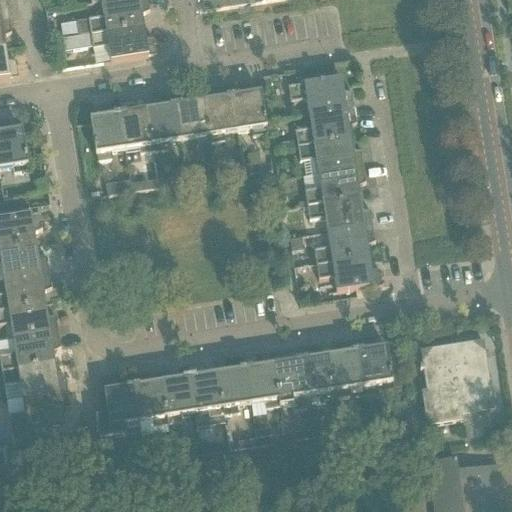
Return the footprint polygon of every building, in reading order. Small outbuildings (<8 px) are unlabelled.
[(80,40),(90,39),(143,31),(141,19),(150,15),(147,0),(144,0),(101,7),(103,22),(78,26),(80,40)] [(89,0),(91,8),(101,7),(144,0),(89,0)] [(228,11),(226,2),(226,3),(225,0),(220,0),(202,3),(204,15),(228,11)] [(244,0),(241,0),(226,2),(228,11),(245,8),(244,0)] [(0,22),(9,22),(7,6),(0,5),(0,22)] [(0,53),(5,53),(3,41),(12,37),(9,22),(0,22),(0,53)] [(143,31),(90,39),(92,52),(92,54),(108,52),(110,67),(156,60),(154,43),(145,43),(143,31)] [(80,40),(70,42),(72,55),(92,52),(90,39),(80,40)] [(5,53),(0,53),(0,84),(18,81),(16,65),(7,64),(5,53)] [(296,90),(288,91),(290,107),(306,104),(308,119),(309,118),(354,111),(352,97),(342,96),(340,82),(341,82),(340,80),(344,79),(343,71),(320,74),(320,78),(295,82),(296,90)] [(237,99),(231,100),(237,136),(252,134),(253,140),(266,138),(260,98),(238,101),(237,99)] [(225,103),(203,106),(210,147),(224,145),(223,139),(237,136),(231,100),(225,101),(225,103)] [(181,108),(175,109),(181,145),(195,143),(196,149),(210,147),(203,106),(181,110),(181,108)] [(169,112),(147,115),(154,156),(168,153),(167,147),(181,145),(175,109),(169,110),(169,112)] [(310,134),(295,136),(297,151),(298,151),(350,142),(348,130),(357,127),(354,111),(309,118),(308,119),(310,134)] [(125,117),(119,118),(125,154),(139,152),(140,158),(154,156),(147,115),(125,119),(125,117)] [(125,154),(119,118),(112,119),(112,121),(91,124),(97,165),(112,162),(111,156),(125,154)] [(0,173),(15,171),(16,177),(28,175),(22,135),(0,138),(0,173)] [(298,151),(297,151),(300,166),(315,164),(318,178),(363,171),(361,155),(352,154),(350,142),(298,151)] [(261,167),(242,170),(243,179),(262,176),(261,167)] [(243,179),(242,170),(224,173),(225,182),(243,179)] [(318,178),(302,180),(306,210),(308,210),(359,202),(357,190),(366,186),(363,171),(318,178)] [(205,176),(186,179),(187,188),(206,185),(205,176)] [(187,188),(186,179),(168,182),(169,191),(187,188)] [(130,184),(129,185),(131,197),(151,194),(149,185),(131,188),(130,184)] [(131,197),(129,185),(107,188),(108,200),(131,197)] [(3,204),(4,207),(5,216),(29,212),(27,200),(3,204)] [(308,210),(306,210),(309,225),(325,222),(327,237),(373,230),(370,215),(361,213),(359,202),(308,210)] [(0,254),(35,248),(33,237),(42,233),(39,217),(0,223),(0,254)] [(329,252),(313,254),(316,269),(368,261),(366,249),(375,245),(373,230),(327,237),(329,252)] [(0,269),(1,269),(3,284),(49,277),(46,261),(37,261),(35,248),(0,254),(0,269)] [(368,261),(316,269),(318,284),(334,282),(336,297),(382,290),(379,274),(370,273),(368,261)] [(0,299),(0,314),(45,308),(43,296),(52,292),(49,277),(3,284),(6,299),(0,299)] [(0,330),(10,329),(13,343),(58,336),(56,321),(47,320),(45,308),(0,314),(0,330)] [(0,364),(1,368),(2,375),(54,367),(52,355),(61,351),(58,336),(13,343),(15,358),(0,360),(0,364)] [(0,345),(0,360),(15,358),(13,343),(0,345)] [(420,395),(426,429),(461,424),(460,419),(493,414),(482,345),(420,355),(422,371),(419,371),(419,375),(423,374),(426,394),(420,395)] [(363,354),(357,355),(363,392),(377,390),(378,396),(392,394),(392,392),(390,380),(386,352),(363,356),(363,354)] [(351,358),(329,361),(335,402),(350,400),(349,394),(363,392),(357,355),(350,356),(351,358)] [(307,363),(301,364),(307,401),(321,399),(322,405),(335,402),(329,361),(307,365),(307,363)] [(295,366),(273,370),(279,411),(294,409),(295,416),(309,414),(307,401),(301,364),(294,365),(295,366)] [(20,388),(22,402),(68,395),(65,380),(56,379),(54,367),(2,375),(3,383),(4,391),(20,388)] [(251,371),(245,372),(250,410),(265,407),(266,413),(279,411),(273,370),(251,373),(251,371)] [(239,375),(217,379),(223,420),(237,418),(237,412),(250,410),(245,372),(238,373),(239,375)] [(194,380),(189,381),(194,418),(196,432),(224,427),(223,420),(217,379),(195,382),(194,380)] [(400,379),(390,380),(392,392),(402,391),(400,379)] [(182,384),(161,387),(167,429),(181,427),(180,421),(194,418),(189,381),(182,382),(182,384)] [(138,389),(133,390),(138,427),(152,425),(153,431),(167,429),(161,387),(139,391),(138,389)] [(20,388),(4,391),(6,405),(22,402),(20,388)] [(108,420),(95,422),(99,444),(111,443),(140,438),(138,427),(133,390),(126,391),(126,393),(104,396),(108,420)] [(25,417),(9,420),(11,435),(13,447),(50,441),(48,429),(64,426),(63,426),(62,414),(70,410),(68,395),(22,402),(25,417)] [(22,402),(6,405),(9,420),(25,417),(22,402)] [(393,408),(397,435),(410,433),(407,406),(393,408)] [(387,428),(369,431),(370,440),(389,437),(387,428)] [(330,431),(312,434),(313,442),(331,439),(330,431)] [(370,440),(369,431),(354,433),(356,442),(370,440)] [(312,434),(293,436),(295,445),(313,442),(312,434)] [(274,440),(256,443),(257,451),(275,448),(274,440)] [(256,443),(237,445),(238,454),(257,451),(256,443)] [(218,448),(199,451),(201,460),(219,457),(218,448)] [(201,460),(199,451),(181,454),(183,463),(201,460)] [(162,457),(143,460),(145,469),(163,466),(162,457)] [(145,469),(143,460),(125,463),(127,472),(145,469)] [(456,464),(425,469),(425,470),(427,470),(433,511),(504,511),(498,470),(457,476),(456,464)] [(0,495),(13,494),(10,476),(0,477),(0,495)]
